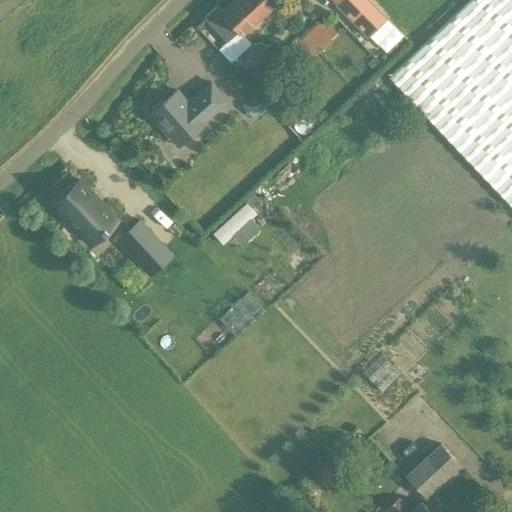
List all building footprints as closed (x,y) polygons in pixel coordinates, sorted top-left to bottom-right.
[(226,42),(238,31),(242,34),(277,2),(275,0),(232,0),(221,11),(216,5),(203,17),(226,42)] [(386,19),(367,0),(341,0),(336,5),(367,37),(386,19)] [(511,0),(469,0),(389,77),(511,207),(511,0)] [(289,49),(303,64),(331,39),(317,23),(289,49)] [(205,118),(229,98),(213,79),(189,99),(179,86),(151,109),(166,128),(170,125),(182,139),(206,119),(205,118)] [(114,215),(82,178),(55,202),(91,243),(108,228),(105,224),(114,215)] [(250,200),(214,231),(224,243),(260,212),(250,200)] [(140,219),(116,240),(150,278),(174,256),(140,219)] [(368,372),(386,388),(400,372),(383,356),(368,372)] [(440,442),(422,459),(405,475),(425,497),(459,465),(440,442)] [(429,511),(419,501),(409,511),(398,498),(387,508),(391,511),(429,511)]
